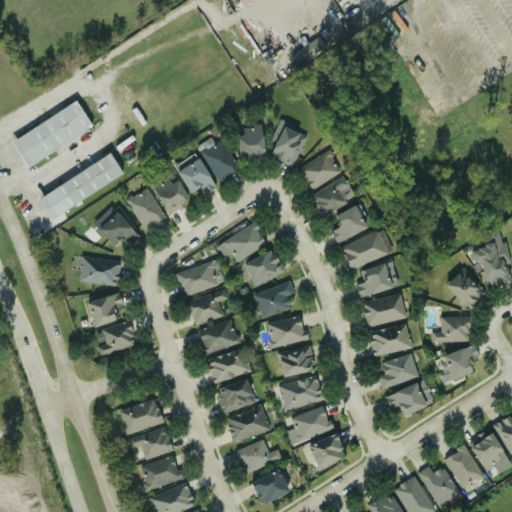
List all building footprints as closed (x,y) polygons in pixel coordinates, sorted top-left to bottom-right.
[(297,68),(326,50),(318,37),(289,55),(297,68)] [(91,127),(75,101),(9,140),(24,166),(91,127)] [(285,126),(287,122),(279,118),(271,135),(275,138),(268,154),(291,166),(305,136),(285,126)] [(261,155),(260,125),(234,126),(236,156),(261,155)] [(213,144),(209,137),(195,145),(217,182),(238,171),(221,140),(213,144)] [(309,189),(340,173),(328,150),(297,167),(309,189)] [(199,187),(203,194),(213,190),(196,153),(173,163),(186,193),(199,187)] [(46,218),(122,176),(109,154),(34,196),(46,218)] [(146,183),(168,213),(189,199),(167,168),(146,183)] [(323,217),(354,195),(341,175),(309,197),(323,217)] [(124,200),(141,230),(163,218),(146,188),(124,200)] [(335,243),(365,227),(353,204),(332,215),(338,227),(329,231),(335,243)] [(113,245),(120,237),(128,244),(137,234),(108,206),(91,224),(113,245)] [(221,251),(226,248),(236,263),(265,244),(251,222),(217,244),(221,251)] [(510,281),(503,241),(500,242),(497,229),(487,231),(489,243),(468,248),(471,263),(474,262),(475,271),(480,270),(484,286),(510,281)] [(339,244),(347,268),(391,254),(383,230),(339,244)] [(282,270),(270,248),(241,264),(252,286),(282,270)] [(115,286),(118,260),(79,256),(77,281),(115,286)] [(221,283),(213,259),(175,273),(183,296),(221,283)] [(361,282),(354,284),(357,296),(396,286),(389,261),(358,269),(361,282)] [(465,309),(483,292),(461,268),(443,285),(465,309)] [(286,295),(292,293),(289,282),(251,293),(258,317),(289,307),(286,295)] [(225,299),(222,289),(186,301),(193,324),(221,315),(216,302),(225,299)] [(113,320),(110,310),(122,307),(117,291),(84,302),(92,327),(113,320)] [(365,327),(404,318),(399,293),(360,302),(365,327)] [(304,340),(298,315),(263,323),(269,349),(304,340)] [(467,316),(438,317),(439,332),(429,332),(429,342),(468,341),(467,316)] [(205,355),(238,343),(229,319),(196,330),(205,355)] [(99,329),(104,343),(94,346),(97,357),(134,344),(126,320),(99,329)] [(410,348),(404,323),(369,331),(371,340),(368,341),(371,357),(410,348)] [(467,361),(477,359),(473,345),(441,353),(446,373),(441,374),(442,381),(470,373),(467,361)] [(275,352),(280,377),(313,370),(308,346),(275,352)] [(249,372),(242,348),(205,358),(211,383),(249,372)] [(416,377),(409,353),(379,362),(383,374),(375,376),(379,389),(416,377)] [(321,399),(313,374),(276,385),(283,410),(321,399)] [(221,412),(252,402),(245,378),(213,388),(221,412)] [(382,394),(387,408),(398,405),(401,414),(431,403),(423,380),(382,394)] [(116,410),(124,434),(161,422),(153,398),(116,410)] [(232,442),(267,429),(259,405),(223,418),(232,442)] [(288,416),(292,429),(284,431),(288,443),(329,431),(322,406),(288,416)] [(490,426),(509,453),(511,450),(511,414),(510,412),(490,426)] [(126,438),(129,448),(138,446),(143,458),(170,450),(162,427),(126,438)] [(505,456),(488,432),(468,447),(486,471),(505,456)] [(313,466),(342,460),(337,435),(308,441),(313,466)] [(244,473),(279,458),(275,449),(266,452),(260,439),(234,450),(244,473)] [(481,478),(463,444),(442,455),(459,489),(481,478)] [(137,466),(145,490),(179,479),(171,454),(137,466)] [(416,472),(435,506),(456,494),(441,466),(431,472),(427,466),(416,472)] [(248,482),(260,505),(287,491),(276,468),(248,482)] [(405,511),(428,511),(432,510),(412,476),(391,488),(405,511)] [(153,511),(175,511),(193,504),(183,482),(147,497),(153,511)] [(370,511),(399,511),(387,492),(366,504),(370,511)]
